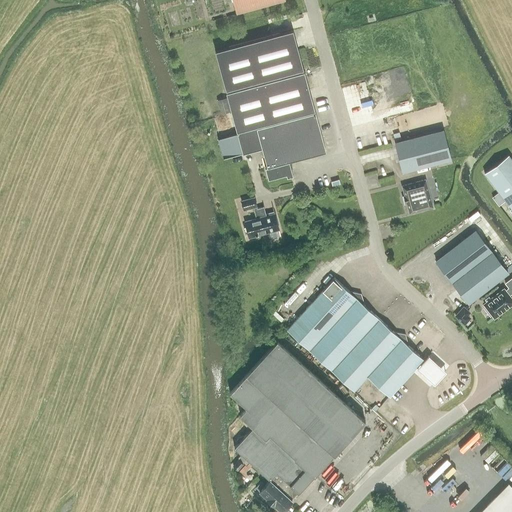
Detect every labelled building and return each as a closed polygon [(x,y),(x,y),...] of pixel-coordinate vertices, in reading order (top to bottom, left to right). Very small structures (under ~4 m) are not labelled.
[(232,0),(236,14),(286,1),(285,0),(232,0)] [(422,58),(413,23),(364,36),(374,71),(422,58)] [(289,162),(326,152),(315,112),(314,112),(314,111),(315,110),(304,71),(303,71),(302,69),(304,69),(293,31),(215,52),(226,90),(227,90),(227,92),(226,92),(237,131),(238,131),(239,133),(237,133),(237,134),(243,154),(262,148),(267,167),(266,167),(269,179),(286,174),(287,177),(293,175),(291,170),(292,169),(292,166),(290,165),(289,162)] [(407,133),(450,123),(445,102),(402,113),(407,133)] [(451,159),(444,130),(395,142),(402,172),(428,165),(451,159)] [(237,134),(219,139),(225,159),(243,154),(237,134)] [(511,159),(508,155),(484,173),(511,209),(511,159)] [(426,180),(402,186),(405,197),(404,197),(405,203),(407,203),(410,213),(433,207),(426,180)] [(257,206),(255,197),(242,201),(244,210),(253,207),(256,218),(245,222),(249,238),(270,232),(271,237),(281,235),(274,211),(266,213),(264,207),(257,209),(257,206)] [(476,230),(436,261),(452,282),(468,302),(508,272),(492,251),(476,230)] [(309,350),(361,294),(349,291),(335,278),(287,330),(309,350)] [(485,304),(495,317),(511,303),(511,299),(509,296),(511,293),(511,278),(505,283),(509,288),(505,291),(504,289),(485,304)] [(361,294),(309,350),(332,370),(379,318),(365,305),(361,294)] [(469,312),(463,307),(455,316),(461,321),(469,312)] [(367,376),(405,334),(394,332),(379,318),(332,370),(354,391),(367,376)] [(405,334),(367,376),(390,396),(424,359),(408,345),(405,334)] [(269,434),(315,476),(326,463),(334,455),(365,421),(277,341),(230,392),(247,408),(240,415),(253,427),(254,427),(266,438),(269,434)] [(382,424),(372,435),(386,448),(396,437),(382,424)] [(280,489),(291,499),(314,475),(314,476),(315,476),(269,434),(266,438),(254,427),(253,427),(251,430),(235,447),(242,454),(238,458),(246,465),(249,461),(256,468),(256,467),(270,480),(279,488),(281,485),(283,487),(280,489)] [(471,442),(479,434),(476,431),(468,440),(471,442)] [(503,479),(511,472),(511,468),(500,452),(489,460),(503,479)] [(239,460),(233,466),(237,470),(243,463),(239,460)] [(292,500),(291,499),(280,489),(283,487),(281,485),(279,488),(270,480),(265,484),(261,481),(256,487),(260,491),(267,498),(273,504),(280,510),(281,510),(282,511),(292,500)] [(511,511),(511,485),(509,482),(479,511),(511,511)]
